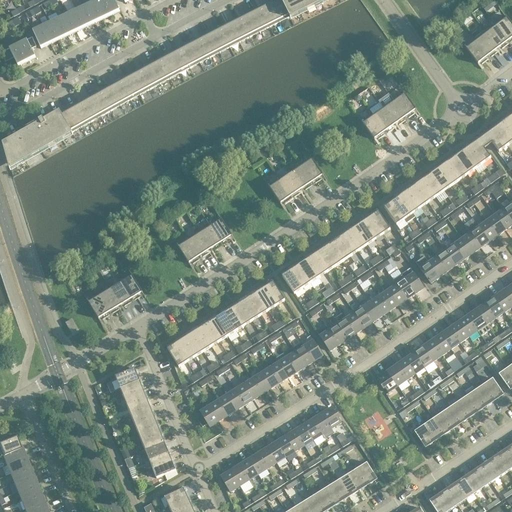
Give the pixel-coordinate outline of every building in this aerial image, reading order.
[(111,17),(107,8),(103,0),(99,0),(94,2),(102,21),(111,17)] [(116,3),(114,0),(103,0),(107,8),(111,17),(120,13),(116,3)] [(277,0),(276,0),(270,4),(280,23),(289,18),(290,19),(290,18),(280,0),(277,0)] [(280,0),(290,18),(290,19),(291,21),(333,0),(280,0)] [(492,0),(490,0),(482,7),(487,13),(497,5),(492,0)] [(52,6),(49,1),(44,4),(47,10),(52,6)] [(102,21),(94,2),(85,7),(94,25),(102,21)] [(280,23),(270,4),(262,8),(260,5),(257,7),(258,10),(250,14),(260,33),(269,28),(270,29),(270,28),(279,23),(280,23)] [(41,13),(38,7),(33,10),(36,16),(41,13)] [(94,25),(85,7),(76,11),(85,29),(94,25)] [(85,29),(76,11),(68,15),(76,33),(85,29)] [(260,33),(250,14),(242,18),(240,15),(236,17),(238,20),(230,24),(240,44),(240,43),(249,38),(250,39),(250,38),(259,33),(260,34),(260,33)] [(76,33),(68,15),(59,19),(68,37),(76,33)] [(511,24),(506,17),(496,25),(510,44),(511,42),(511,24)] [(21,24),(18,18),(12,21),(15,27),(21,24)] [(68,37),(59,19),(50,23),(59,41),(68,37)] [(15,27),(12,21),(7,25),(10,30),(15,27)] [(59,41),(50,23),(42,27),(46,36),(50,45),(59,41)] [(240,44),(230,24),(222,28),(220,25),(216,27),(218,30),(210,34),(220,54),(220,53),(229,48),(230,49),(230,48),(239,43),(240,44)] [(510,44),(496,25),(485,33),(502,54),(504,53),(502,50),(510,44)] [(46,36),(42,27),(32,31),(37,40),(41,50),(50,45),(46,36)] [(502,54),(485,33),(475,40),(490,59),(498,53),(500,56),(502,54)] [(220,54),(210,34),(202,38),(200,35),(196,37),(198,40),(190,44),(200,64),(210,59),(210,58),(219,53),(220,54)] [(37,48),(32,38),(2,53),(5,63),(14,59),(18,68),(36,59),(32,50),(37,48)] [(490,59),(475,40),(465,48),(482,70),(484,68),(482,65),(490,59)] [(200,64),(190,44),(182,49),(180,46),(176,48),(178,51),(170,55),(180,75),(180,74),(189,69),(190,70),(190,69),(200,64)] [(180,75),(170,55),(162,59),(160,57),(156,59),(158,61),(150,66),(160,85),(170,80),(170,79),(180,74),(180,75)] [(160,85),(150,66),(142,70),(140,67),(136,69),(138,72),(130,76),(140,96),(141,96),(140,95),(150,90),(150,91),(151,90),(150,90),(160,85)] [(140,96),(130,76),(122,81),(120,78),(116,80),(118,83),(110,87),(121,107),(121,106),(130,101),(131,101),(130,101),(140,96)] [(121,107),(110,87),(102,92),(100,89),(97,91),(98,94),(90,98),(101,118),(101,117),(110,112),(111,112),(120,106),(120,107),(121,107)] [(420,115),(404,93),(393,101),(407,120),(415,115),(417,117),(420,115)] [(101,118),(90,98),(82,103),(81,100),(77,102),(79,105),(71,109),(82,128),(91,123),(92,123),(91,122),(101,117),(101,118)] [(407,120),(393,101),(383,108),(399,130),(401,129),(399,126),(407,120)] [(399,130),(383,108),(373,116),(387,135),(395,129),(397,132),(399,130)] [(82,128),(71,109),(63,114),(61,111),(59,112),(60,114),(72,134),(72,133),(81,128),(81,129),(82,128)] [(72,134),(60,114),(45,123),(42,118),(32,124),(25,128),(28,132),(3,146),(11,172),(74,136),(72,134)] [(387,135),(373,116),(362,123),(378,145),(381,143),(379,141),(387,135)] [(511,121),(510,118),(502,124),(511,137),(511,121)] [(511,143),(511,137),(502,124),(494,130),(507,147),(511,143)] [(507,147),(494,130),(486,136),(483,138),(470,147),(483,164),(491,159),(485,150),(484,149),(488,146),(492,143),(492,144),(493,144),(499,153),(507,147)] [(483,164),(470,147),(463,153),(475,170),(483,164)] [(475,170),(463,153),(455,158),(467,175),(475,170)] [(327,181),(311,158),(300,166),(314,186),(322,180),(324,183),(327,181)] [(467,175),(455,158),(447,164),(459,181),(467,175)] [(459,181),(447,164),(439,169),(452,187),(459,181)] [(314,186),(300,166),(290,173),(305,196),(307,194),(306,191),(314,186)] [(452,187),(439,169),(431,175),(444,192),(452,187)] [(305,196),(290,173),(279,180),(293,200),(301,194),(303,197),(305,196)] [(496,173),(491,176),(495,182),(500,178),(496,173)] [(444,192),(431,175),(424,181),(436,198),(444,192)] [(495,182),(491,176),(487,180),(491,185),(495,182)] [(293,200),(279,180),(269,187),(284,210),(287,208),(285,205),(293,200)] [(436,198),(424,181),(416,186),(428,203),(436,198)] [(481,184),(476,188),(480,193),(484,190),(481,184)] [(428,203),(416,186),(408,192),(420,209),(428,203)] [(480,193),(476,188),(471,191),(475,196),(480,193)] [(420,209),(408,192),(400,197),(413,215),(420,209)] [(465,196),(460,199),(464,204),(469,201),(465,196)] [(413,215),(400,197),(392,203),(405,220),(413,215)] [(464,204),(460,199),(456,202),(460,207),(464,204)] [(405,220),(392,203),(384,209),(397,226),(405,220)] [(449,207),(445,210),(448,215),(453,212),(449,207)] [(448,215),(445,210),(440,213),(444,218),(448,215)] [(511,226),(511,222),(504,210),(495,216),(506,231),(511,226)] [(379,213),(370,218),(382,236),(390,230),(379,213)] [(506,231),(495,216),(487,222),(497,237),(506,231)] [(382,236),(370,218),(362,224),(374,241),(382,236)] [(434,218),(429,221),(433,226),(437,223),(434,218)] [(236,242),(221,219),(210,226),(223,246),(231,241),(233,243),(236,242)] [(433,226),(429,221),(425,224),(428,230),(433,226)] [(497,237),(487,222),(479,228),(489,243),(497,237)] [(374,241),(362,224),(354,229),(366,247),(374,241)] [(223,246),(210,226),(199,233),(214,256),(216,254),(214,251),(223,246)] [(489,243),(479,228),(470,234),(481,249),(489,243)] [(366,247),(354,229),(346,234),(358,252),(366,247)] [(418,229),(413,232),(417,237),(422,234),(418,229)] [(417,237),(413,232),(409,235),(412,241),(417,237)] [(214,256),(199,233),(188,239),(201,259),(210,254),(212,257),(214,256)] [(358,252),(346,234),(338,240),(350,257),(358,252)] [(481,249),(470,234),(462,240),(472,254),(481,249)] [(201,259),(188,239),(177,246),(192,269),(195,268),(193,265),(201,259)] [(350,257),(338,240),(330,245),(342,263),(350,257)] [(472,254),(462,240),(454,246),(464,260),(472,254)] [(342,263),(330,245),(323,250),(334,268),(342,263)] [(395,245),(390,248),(394,253),(398,250),(399,250),(395,245)] [(464,260),(454,246),(446,252),(456,266),(464,260)] [(394,253),(390,248),(386,251),(389,256),(392,254),(394,253)] [(334,268),(323,250),(315,256),(326,273),(334,268)] [(456,266),(446,252),(437,258),(448,272),(456,266)] [(326,273),(315,256),(307,261),(318,279),(326,273)] [(379,256),(375,259),(378,264),(383,261),(379,256)] [(448,272),(437,258),(429,264),(439,278),(448,272)] [(378,264),(375,259),(370,262),(373,267),(378,264)] [(318,279),(307,261),(299,266),(311,284),(318,279)] [(439,278),(429,264),(420,270),(431,284),(439,278)] [(311,284),(299,266),(291,272),(303,289),(311,284)] [(363,267),(359,270),(362,275),(367,272),(363,267)] [(411,269),(402,275),(415,295),(424,289),(411,269)] [(362,275),(359,270),(354,273),(358,278),(362,275)] [(303,289),(291,272),(282,277),(294,295),(303,289)] [(146,298),(132,275),(120,282),(133,302),(141,297),(143,300),(146,298)] [(415,295),(402,275),(393,281),(397,286),(407,301),(415,295)] [(347,277),(343,280),(346,286),(351,282),(347,277)] [(346,286),(343,280),(338,283),(342,289),(346,286)] [(133,302),(120,282),(110,288),(124,312),(126,310),(124,307),(133,302)] [(274,283),(265,288),(277,306),(285,301),(274,283)] [(511,286),(511,284),(506,287),(508,289),(503,292),(511,305),(511,286)] [(407,301),(397,286),(388,292),(398,306),(407,301)] [(124,312),(110,288),(99,295),(111,315),(120,310),(121,313),(124,312)] [(277,306),(265,288),(257,294),(268,312),(277,306)] [(331,288),(327,291),(330,296),(335,293),(331,288)] [(330,296),(327,291),(322,294),(326,299),(330,296)] [(398,306),(388,292),(380,297),(390,312),(398,306)] [(511,307),(511,305),(503,292),(499,296),(497,293),(493,296),(504,313),(511,307)] [(268,312),(257,294),(249,299),(260,317),(268,312)] [(111,315),(99,295),(88,302),(102,325),(105,323),(103,320),(111,315)] [(504,313),(493,296),(488,299),(490,302),(485,305),(496,319),(504,313)] [(390,312),(380,297),(371,303),(381,318),(390,312)] [(315,298),(311,302),(314,307),(319,304),(315,298)] [(260,317),(249,299),(241,304),(252,322),(260,317)] [(314,307),(311,302),(306,305),(310,310),(314,307)] [(381,318),(371,303),(363,309),(373,323),(381,318)] [(252,322),(241,304),(233,309),(244,327),(252,322)] [(496,319),(485,305),(481,308),(479,306),(475,309),(487,325),(496,319)] [(244,327),(233,309),(225,314),(236,332),(244,327)] [(373,323),(363,309),(354,314),(364,329),(373,323)] [(487,325),(475,309),(471,312),(472,314),(468,317),(478,332),(487,325)] [(236,332),(225,314),(217,319),(228,337),(236,332)] [(364,329),(354,314),(346,320),(356,335),(364,329)] [(284,319),(288,324),(293,321),(289,316),(284,319)] [(478,332),(468,317),(463,320),(462,318),(457,321),(469,338),(478,332)] [(228,337),(217,319),(208,324),(220,342),(228,337)] [(66,324),(72,334),(78,331),(72,320),(66,324)] [(356,335),(346,320),(337,326),(347,341),(356,335)] [(281,321),(276,324),(280,329),(284,326),(281,321)] [(469,338),(457,321),(453,324),(454,326),(450,329),(460,344),(469,338)] [(220,342),(208,324),(200,329),(212,347),(220,342)] [(280,329),(276,324),(272,327),(275,332),(280,329)] [(347,341),(337,326),(329,331),(339,346),(347,341)] [(317,333),(320,337),(330,352),(339,346),(329,331),(326,327),(317,333)] [(212,347),(200,329),(192,335),(204,353),(212,347)] [(460,344),(450,329),(445,332),(444,330),(440,333),(451,350),(460,344)] [(265,331),(260,334),(263,340),(268,337),(265,331)] [(451,350),(440,333),(435,336),(437,339),(432,342),(442,356),(451,350)] [(263,340),(260,334),(255,337),(259,343),(263,340)] [(204,353),(192,335),(184,340),(195,358),(204,353)] [(323,357),(310,337),(301,342),(305,347),(314,362),(323,357)] [(195,358),(184,340),(176,345),(187,363),(195,358)] [(249,342),(244,344),(247,350),(252,347),(249,342)] [(442,356),(432,342),(428,345),(426,343),(422,346),(433,362),(442,356)] [(247,350),(244,344),(239,347),(242,353),(247,350)] [(187,363),(176,345),(168,350),(179,368),(187,363)] [(433,362),(422,346),(417,349),(419,351),(414,354),(425,369),(433,362)] [(314,362),(305,347),(296,353),(305,368),(314,362)] [(293,349),(285,354),(297,373),(305,368),(296,353),(293,349)] [(232,352),(228,355),(231,360),(236,357),(232,352)] [(297,373),(285,354),(276,359),(288,379),(297,373)] [(425,369),(414,354),(410,357),(408,355),(404,358),(416,375),(425,369)] [(231,360),(228,355),(223,358),(226,363),(231,360)] [(416,375),(404,358),(400,361),(401,363),(397,366),(407,381),(416,375)] [(6,361),(9,368),(15,365),(11,359),(6,361)] [(288,379),(276,359),(267,365),(270,369),(279,384),(288,379)] [(452,369),(454,373),(460,369),(463,367),(457,359),(448,365),(452,369)] [(216,362),(211,365),(215,370),(219,367),(216,362)] [(215,370),(211,365),(207,368),(210,373),(215,370)] [(407,381),(397,366),(392,369),(391,367),(386,370),(398,387),(407,381)] [(279,384),(270,369),(261,375),(271,390),(279,384)] [(511,388),(511,375),(507,369),(499,375),(510,390),(511,388)] [(137,375),(135,370),(123,375),(122,374),(117,377),(115,378),(117,381),(108,387),(111,394),(120,390),(140,382),(137,375)] [(398,387),(386,370),(382,373),(383,375),(379,379),(382,384),(380,385),(384,390),(385,389),(389,393),(398,387)] [(200,372),(195,375),(199,381),(203,378),(200,372)] [(199,381),(195,375),(190,378),(194,384),(199,381)] [(271,390),(261,375),(253,380),(262,395),(271,390)] [(493,379),(484,385),(495,400),(503,395),(493,379)] [(262,395),(253,380),(244,385),(254,400),(262,395)] [(144,391),(140,382),(120,390),(124,399),(144,391)] [(254,400),(244,385),(235,391),(245,406),(254,400)] [(495,400),(484,385),(476,391),(486,406),(495,400)] [(465,392),(467,396),(478,412),(486,406),(476,391),(473,387),(465,392)] [(147,399),(144,391),(124,399),(128,407),(147,399)] [(245,406),(235,391),(227,396),(236,411),(245,406)] [(236,411),(227,396),(218,402),(228,417),(236,411)] [(478,412),(467,396),(459,402),(469,418),(478,412)] [(151,408),(147,399),(128,407),(131,416),(151,408)] [(228,417),(218,402),(210,407),(219,422),(228,417)] [(469,418),(459,402),(451,408),(461,423),(469,418)] [(219,422),(210,407),(201,413),(202,415),(196,418),(202,428),(208,424),(210,428),(219,422)] [(154,417),(151,408),(131,416),(135,425),(154,417)] [(461,423),(451,408),(442,414),(453,429),(461,423)] [(325,410),(321,412),(332,430),(341,424),(338,419),(340,418),(337,413),(335,414),(332,409),(327,412),(325,410)] [(332,430),(321,412),(316,415),(318,418),(313,420),(323,435),(332,430)] [(453,429),(442,414),(434,419),(444,435),(453,429)] [(158,426),(154,417),(135,425),(138,434),(158,426)] [(444,435),(434,419),(425,425),(436,440),(444,435)] [(323,435),(313,420),(308,423),(307,421),(302,424),(313,441),(323,435)] [(313,441),(302,424),(298,427),(299,429),(295,432),(304,447),(313,441)] [(436,440),(425,425),(415,432),(424,446),(426,445),(427,446),(436,440)] [(162,435),(158,426),(138,434),(142,443),(162,435)] [(304,447),(295,432),(290,435),(289,432),(284,435),(295,453),(304,447)] [(337,438),(341,444),(347,440),(343,434),(337,438)] [(165,444),(162,435),(142,443),(146,452),(165,444)] [(295,453),(284,435),(280,438),(281,440),(276,443),(286,458),(295,453)] [(18,443),(16,438),(5,442),(5,441),(0,444),(0,458),(3,457),(21,450),(18,443)] [(286,458),(276,443),(272,446),(270,444),(266,447),(277,464),(286,458)] [(169,453),(165,444),(146,452),(149,461),(169,453)] [(277,464),(266,447),(261,450),(263,452),(258,455),(268,470),(277,464)] [(24,459),(21,450),(3,457),(7,466),(24,459)] [(511,469),(511,459),(506,451),(498,457),(508,472),(511,469)] [(172,462),(169,453),(149,461),(153,470),(172,462)] [(268,470),(258,455),(253,458),(252,455),(248,458),(258,476),(268,470)] [(508,472),(498,457),(489,462),(500,478),(508,472)] [(258,476),(248,458),(243,461),(245,463),(240,466),(249,481),(258,476)] [(28,468),(24,459),(7,466),(11,475),(28,468)] [(176,471),(172,462),(153,470),(157,479),(176,471)] [(500,478),(489,462),(481,468),(491,483),(500,478)] [(376,477),(367,463),(356,470),(366,486),(375,480),(374,479),(376,477)] [(249,481),(240,466),(235,469),(234,467),(229,470),(240,487),(249,481)] [(32,476),(28,468),(11,475),(14,484),(32,476)] [(491,483),(481,468),(472,474),(483,489),(491,483)] [(240,487),(229,470),(225,472),(226,475),(221,478),(231,493),(240,487)] [(366,486),(356,470),(347,476),(357,491),(366,486)] [(483,489),(472,474),(464,479),(474,495),(483,489)] [(35,485),(32,476),(14,484),(18,493),(35,485)] [(357,491),(347,476),(339,481),(349,497),(357,491)] [(474,495),(464,479),(456,485),(466,501),(474,495)] [(349,497),(339,481),(330,486),(340,502),(349,497)] [(39,494),(35,485),(18,493),(22,501),(39,494)] [(466,501),(456,485),(447,491),(457,506),(466,501)] [(340,502),(330,486),(321,492),(331,508),(340,502)] [(165,498),(169,507),(188,498),(184,489),(165,498)] [(457,506),(447,491),(439,496),(449,511),(457,506)] [(324,511),(331,508),(321,492),(313,497),(322,511),(324,511)] [(43,503),(39,494),(22,501),(25,510),(43,503)] [(448,511),(449,511),(439,496),(430,502),(436,511),(448,511)] [(322,511),(313,497),(304,503),(310,511),(322,511)] [(181,511),(192,507),(188,498),(169,507),(171,511),(181,511)] [(46,511),(43,503),(25,510),(25,511),(46,511)] [(310,511),(304,503),(295,508),(298,511),(310,511)]
